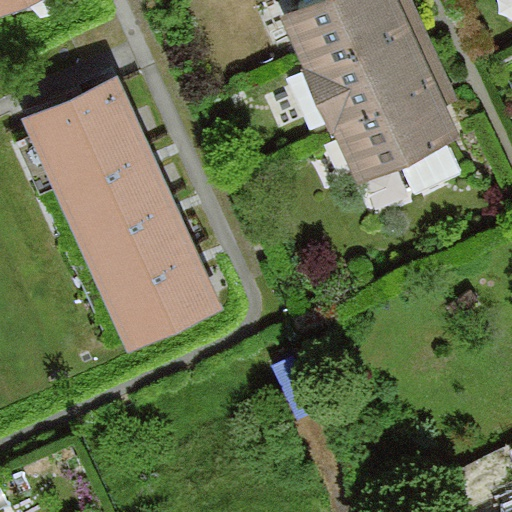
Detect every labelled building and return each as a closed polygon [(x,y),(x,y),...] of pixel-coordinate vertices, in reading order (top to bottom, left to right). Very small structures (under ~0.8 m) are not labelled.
[(0,0),(0,11),(23,0),(0,0)] [(320,68),(416,23),(405,0),(316,0),(318,3),(296,13),(320,68)] [(416,23),(320,68),(297,79),(323,133),(346,121),(442,77),(416,23)] [(115,73),(23,111),(121,342),(223,306),(115,73)] [(442,77),(346,121),(370,174),(466,130),(442,77)]
